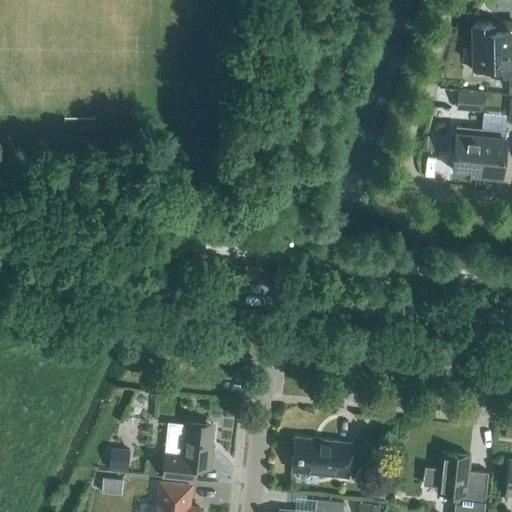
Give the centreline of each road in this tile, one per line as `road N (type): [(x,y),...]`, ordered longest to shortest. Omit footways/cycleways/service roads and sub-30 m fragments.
road 1 (tertiary): [(511,320),(0,266)]
road 2 (residential): [(453,0),(406,184),(511,200)]
road 3 (residential): [(511,374),(274,346)]
road 4 (residential): [(250,511),(274,346)]
